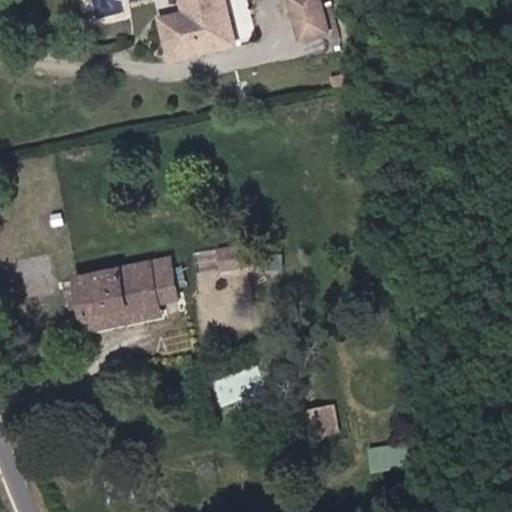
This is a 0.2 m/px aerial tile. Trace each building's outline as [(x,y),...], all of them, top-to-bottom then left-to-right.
[(172,48),(237,34),(229,0),(187,0),(188,4),(164,9),(172,48)] [(295,0),(302,31),(332,25),(326,0),(295,0)] [(85,330),(129,320),(127,310),(165,302),(162,290),(183,286),(176,255),(75,277),(85,330)] [(129,320),(168,312),(165,302),(127,310),(129,320)] [(312,406),(318,437),(344,431),(338,400),(312,406)]
